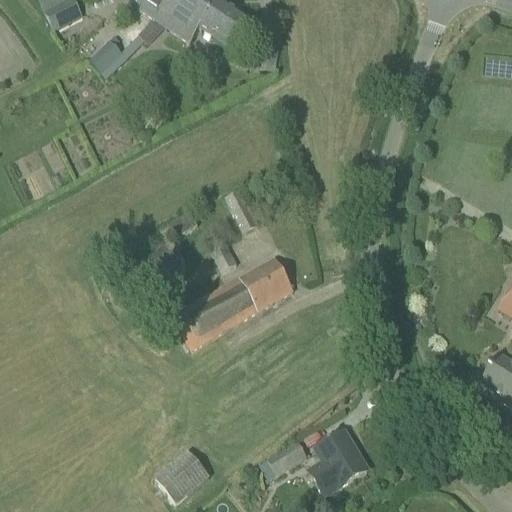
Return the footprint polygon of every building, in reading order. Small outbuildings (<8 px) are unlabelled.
[(140,0),(134,9),(156,24),(173,0),(140,0)] [(248,24),(212,0),(173,0),(156,24),(191,47),(201,32),(230,51),(248,24)] [(54,35),(79,22),(69,2),(44,15),(54,35)] [(105,84),(126,63),(120,57),(108,46),(88,66),(105,84)] [(260,58),(256,79),(271,81),(275,60),(260,58)] [(224,204),(242,239),(257,231),(238,196),(224,204)] [(189,216),(166,228),(174,242),(197,230),(189,216)] [(132,303),(186,272),(170,245),(116,275),(132,303)] [(235,270),(224,248),(209,256),(220,278),(235,270)] [(190,352),(274,306),(291,296),(274,264),(172,319),(190,352)] [(511,290),(497,314),(499,316),(502,311),(511,316),(511,290)] [(511,370),(497,361),(480,388),(504,403),(502,406),(511,412),(511,370)] [(343,438),(317,454),(323,464),(307,473),(324,501),(366,476),(343,438)] [(274,481),(306,462),(297,448),(266,467),(274,481)] [(186,457),(154,485),(174,509),(207,482),(186,457)]
